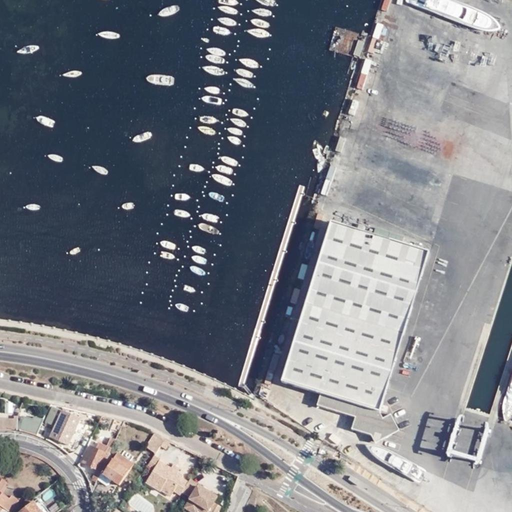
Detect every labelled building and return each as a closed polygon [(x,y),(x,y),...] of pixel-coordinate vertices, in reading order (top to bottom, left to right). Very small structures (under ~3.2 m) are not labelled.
[(398,8),(399,2),(390,0),(384,0),(383,6),(398,8)] [(405,0),(404,3),(487,28),(492,12),(452,0),(405,0)] [(449,57),(458,33),(398,11),(389,36),(449,57)] [(511,38),(501,38),(496,100),(511,101),(511,83),(511,38)] [(369,93),(375,61),(359,58),(353,90),(369,93)] [(386,81),(380,96),(416,110),(422,94),(386,81)] [(361,115),(364,96),(349,94),(346,113),(361,115)] [(381,118),(378,128),(410,138),(413,128),(381,118)] [(338,137),(353,142),(359,124),(344,119),(338,137)] [(332,179),(335,165),(330,164),(327,178),(332,179)] [(394,220),(402,199),(337,173),(328,195),(394,220)] [(406,209),(401,220),(446,237),(450,226),(406,209)] [(397,415),(386,412),(383,406),(429,245),(333,216),(323,250),(286,377),(323,388),(320,399),(359,411),(355,423),(376,429),(389,431),(397,415)] [(451,284),(454,268),(440,266),(437,281),(451,284)] [(68,447),(79,421),(52,409),(45,424),(54,427),(49,439),(68,447)] [(90,422),(92,414),(81,411),(79,418),(90,422)] [(402,424),(397,415),(389,431),(402,424)] [(0,431),(16,432),(15,416),(0,416),(0,431)] [(18,432),(36,438),(41,425),(43,420),(32,417),(31,420),(22,417),(18,432)] [(454,455),(477,459),(483,424),(461,420),(454,455)] [(162,430),(152,425),(143,438),(152,444),(162,430)] [(511,463),(505,426),(483,430),(488,456),(497,454),(500,471),(511,469),(511,463)] [(168,433),(162,430),(158,436),(163,440),(168,433)] [(110,448),(113,439),(108,436),(104,445),(109,447),(110,448)] [(92,451),(87,448),(83,456),(83,457),(80,464),(95,470),(98,471),(104,456),(106,456),(110,448),(109,447),(104,445),(96,442),(92,451)] [(101,467),(110,472),(118,477),(133,456),(116,446),(111,453),(108,452),(106,456),(101,467)] [(151,446),(143,458),(150,461),(156,452),(158,450),(151,446)] [(178,483),(185,473),(179,469),(180,467),(174,463),(167,459),(156,452),(150,461),(143,473),(157,481),(159,478),(169,484),(171,481),(177,485),(178,483)] [(80,464),(83,457),(73,453),(70,459),(73,462),(75,464),(78,468),(80,464)] [(101,467),(99,472),(107,477),(110,472),(101,467)] [(98,471),(95,470),(94,472),(93,472),(90,478),(92,479),(91,480),(93,481),(94,482),(95,482),(97,476),(99,472),(98,471)] [(215,488),(186,470),(185,473),(178,483),(188,488),(182,499),(193,505),(198,497),(206,503),(203,507),(212,511),(219,498),(212,494),(215,488)] [(0,510),(2,508),(7,511),(9,511),(17,503),(10,497),(8,500),(0,493),(0,491),(6,483),(0,478),(0,510)] [(139,494),(131,504),(141,511),(148,511),(153,505),(139,494)] [(201,510),(203,507),(206,503),(198,497),(193,505),(201,510)] [(47,511),(38,501),(23,511),(47,511)]
